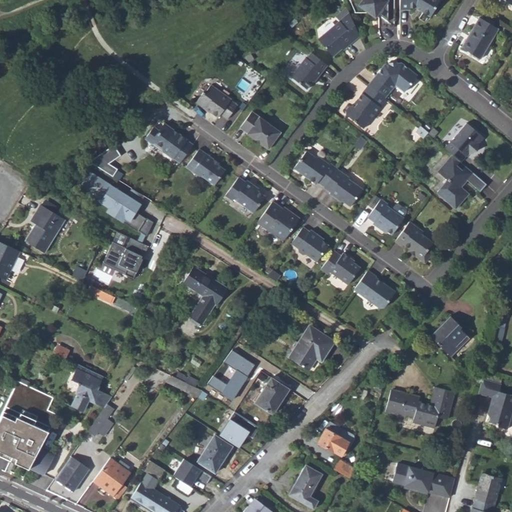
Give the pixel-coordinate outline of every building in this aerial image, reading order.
[(351,0),(349,4),(358,10),(358,16),(369,14),(369,13),(373,8),(378,11),(378,18),(378,28),(394,28),(393,0),(351,0)] [(399,0),(399,3),(399,11),(408,11),(408,9),(413,9),(416,9),(421,12),(421,13),(429,18),(440,0),(439,0),(399,0)] [(358,10),(349,4),(353,16),(358,16),(358,10)] [(349,13),(346,8),(335,17),(339,22),(349,13)] [(378,11),(373,8),(369,13),(378,18),(378,11)] [(318,40),(333,57),(342,49),(351,41),(352,43),(359,37),(355,28),(349,13),(339,22),(318,40)] [(462,45),(481,57),(500,27),(480,15),(473,27),(474,28),(468,38),(467,37),(462,45)] [(351,41),(342,49),(343,50),(352,43),(351,41)] [(328,67),(311,54),(307,60),(306,59),(290,78),(306,91),(313,82),(316,78),(317,79),(328,67)] [(368,85),(384,98),(393,88),(398,87),(405,92),(417,75),(401,63),(383,65),(368,85)] [(384,98),(368,85),(355,102),(357,104),(354,107),(352,106),(349,106),(345,111),(346,114),(345,115),(363,129),(386,100),(384,98)] [(231,100),(211,86),(204,94),(203,93),(196,102),(204,108),(207,108),(211,111),(211,112),(219,118),(220,116),(227,121),(237,106),(230,102),(231,100)] [(281,133),(252,113),(241,129),(248,134),(247,135),(269,151),(281,133)] [(173,160),(180,164),(193,146),(186,141),(178,135),(176,137),(173,134),(174,132),(164,124),(158,131),(153,128),(146,138),(147,141),(152,145),(156,145),(161,149),(161,152),(172,160),(173,160)] [(466,124),(445,149),(452,156),(460,162),(461,163),(466,156),(477,152),(481,136),(466,124)] [(428,133),(420,127),(416,133),(424,139),(428,134),(428,133)] [(366,141),(361,137),(357,142),(362,146),(366,141)] [(115,146),(90,162),(114,177),(118,169),(109,164),(121,156),(115,146)] [(214,160),(199,150),(186,168),(200,178),(203,178),(214,186),(225,171),(218,166),(213,162),(214,160)] [(314,158),(306,152),(299,161),(327,183),(337,170),(330,164),(329,166),(318,158),(314,158)] [(460,162),(452,156),(437,172),(447,181),(436,193),(455,209),(468,195),(459,188),(466,180),(480,192),(486,185),(465,167),(462,171),(456,166),(460,162)] [(327,183),(299,161),(294,169),(302,175),(304,174),(308,177),(307,178),(316,185),(317,183),(324,188),(327,183)] [(349,178),(337,170),(327,183),(345,197),(354,184),(348,179),(349,178)] [(136,212),(141,205),(90,172),(82,186),(96,195),(94,198),(110,208),(108,212),(138,232),(139,231),(147,236),(153,222),(147,218),(147,219),(136,212)] [(238,178),(225,196),(232,201),(234,199),(253,213),(265,197),(257,192),(253,189),(254,187),(246,181),(245,183),(238,178)] [(363,190),(354,184),(345,197),(327,183),(324,188),(330,193),(329,194),(337,200),(338,198),(342,202),(350,207),(363,190)] [(46,199),(42,205),(54,212),(58,206),(46,199)] [(387,205),(380,200),(367,217),(373,222),(372,224),(380,230),(381,228),(385,231),(391,235),(403,219),(403,218),(406,213),(406,211),(397,205),(395,205),(391,210),(386,206),(387,205)] [(272,202),(257,222),(283,241),(299,219),(289,212),(288,214),(282,210),(272,202)] [(41,204),(35,216),(39,219),(36,224),(26,241),(44,253),(60,227),(56,225),(61,217),(54,212),(42,205),(41,204)] [(31,221),(36,224),(39,219),(35,216),(31,221)] [(56,225),(60,227),(65,219),(61,217),(56,225)] [(423,233),(409,222),(395,242),(402,247),(403,245),(409,250),(414,253),(415,257),(425,264),(432,254),(428,251),(433,243),(421,235),(423,233)] [(309,232),(303,227),(291,244),(298,249),(298,252),(302,255),(305,254),(316,262),(328,246),(322,242),(318,239),(320,237),(311,230),(309,232)] [(124,274),(133,279),(140,264),(139,263),(142,256),(139,255),(144,244),(130,238),(125,248),(112,242),(102,262),(125,273),(124,274)] [(0,276),(7,280),(20,252),(0,241),(0,276)] [(341,256),(334,251),(320,270),(328,275),(330,272),(347,285),(360,268),(353,263),(349,260),(350,259),(343,253),(341,256)] [(190,316),(191,317),(201,323),(202,324),(215,303),(217,305),(228,288),(194,266),(183,282),(204,295),(190,316)] [(280,276),(272,270),(268,276),(276,281),(280,276)] [(367,271),(354,290),(380,309),(383,308),(395,293),(386,287),(385,288),(382,285),(383,284),(375,278),(376,277),(367,271)] [(82,281),(91,285),(93,280),(84,275),(82,281)] [(112,296),(91,285),(88,292),(109,302),(112,296)] [(498,326),(506,328),(508,318),(501,316),(498,326)] [(190,321),(198,326),(201,323),(191,317),(190,321)] [(452,317),(431,337),(450,356),(464,342),(465,343),(469,338),(461,329),(459,331),(456,329),(460,325),(452,317)] [(307,367),(310,368),(318,355),(323,358),(334,342),(310,326),(298,343),(301,345),(293,358),(302,364),(301,365),(306,368),(307,367)] [(506,328),(498,326),(495,340),(502,342),(506,328)] [(287,354),(293,358),(301,345),(298,343),(295,341),(287,354)] [(50,350),(54,352),(58,344),(54,342),(50,350)] [(67,348),(58,344),(54,352),(63,357),(67,348)] [(96,388),(102,375),(75,363),(67,381),(76,385),(72,394),(76,396),(71,405),(83,411),(88,401),(104,408),(112,396),(96,388)] [(503,375),(484,370),(482,378),(501,383),(503,375)] [(167,381),(198,397),(199,395),(203,390),(194,386),(187,382),(171,375),(167,381)] [(189,378),(187,382),(194,386),(197,381),(189,378)] [(255,402),(273,414),(289,389),(271,378),(255,402)] [(498,426),(509,428),(511,415),(511,393),(500,390),(501,383),(482,378),(480,386),(478,392),(494,396),(489,413),(491,417),(490,422),(497,424),(498,426)] [(0,455),(29,469),(29,468),(39,450),(57,417),(45,411),(51,396),(15,380),(0,416),(0,455)] [(447,419),(454,392),(434,386),(430,404),(418,401),(419,397),(390,389),(385,411),(399,416),(399,418),(404,419),(405,413),(414,416),(412,421),(434,427),(437,417),(447,419)] [(205,398),(209,394),(203,390),(199,395),(205,398)] [(234,410),(219,434),(240,447),(248,434),(254,437),(260,427),(234,410)] [(105,420),(98,416),(87,432),(95,436),(105,420)] [(326,428),(332,432),(336,426),(329,422),(326,428)] [(317,443),(333,452),(339,441),(343,435),(345,430),(336,426),(332,432),(326,428),(317,443)] [(198,461),(216,472),(233,446),(215,434),(198,461)] [(339,441),(344,445),(348,438),(343,435),(339,441)] [(53,456),(39,450),(29,468),(44,475),(53,456)] [(56,480),(72,492),(89,468),(72,457),(56,480)] [(131,473),(111,458),(93,481),(118,499),(128,487),(124,484),(131,473)] [(189,495),(193,488),(190,486),(196,476),(207,483),(211,476),(184,458),(173,475),(176,477),(171,485),(175,488),(176,487),(189,495)] [(149,459),(141,469),(147,473),(159,480),(164,470),(149,459)] [(354,468),(341,460),(335,470),(343,475),(350,479),(354,468)] [(436,493),(443,495),(448,476),(398,462),(392,481),(412,487),(419,489),(419,491),(435,496),(436,493)] [(321,475),(305,466),(289,494),(305,504),(313,508),(318,500),(310,495),(321,475)] [(131,498),(153,511),(176,511),(180,507),(153,489),(159,480),(147,473),(131,498)] [(482,474),(475,499),(494,504),(500,478),(498,478),(482,474)] [(455,478),(448,476),(443,495),(450,497),(455,478)] [(270,511),(272,511),(255,497),(247,506),(249,508),(258,501),(266,511),(270,511)] [(475,499),(472,511),(491,511),(494,504),(475,499)] [(249,508),(247,506),(242,511),(266,511),(258,501),(249,508)]
